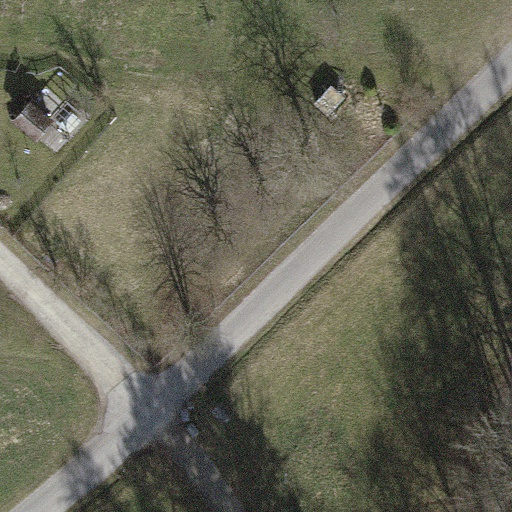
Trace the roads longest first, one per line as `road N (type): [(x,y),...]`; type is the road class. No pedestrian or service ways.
road 1 (residential): [(511,67),(153,411)]
road 2 (track): [(0,262),(153,411)]
road 3 (track): [(153,411),(40,511)]
road 4 (track): [(230,511),(153,411)]
